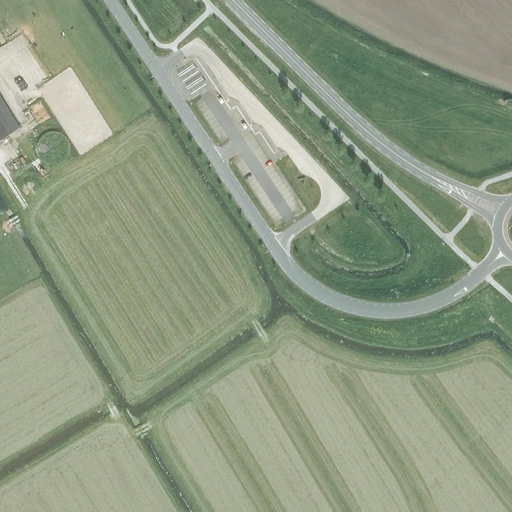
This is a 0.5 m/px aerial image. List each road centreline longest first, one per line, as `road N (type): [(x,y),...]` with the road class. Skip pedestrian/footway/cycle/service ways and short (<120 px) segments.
road 1 (tertiary): [(109,0),(273,246),(315,290),(394,311),(440,301),(486,269)]
road 2 (primary): [(350,115),(233,0)]
